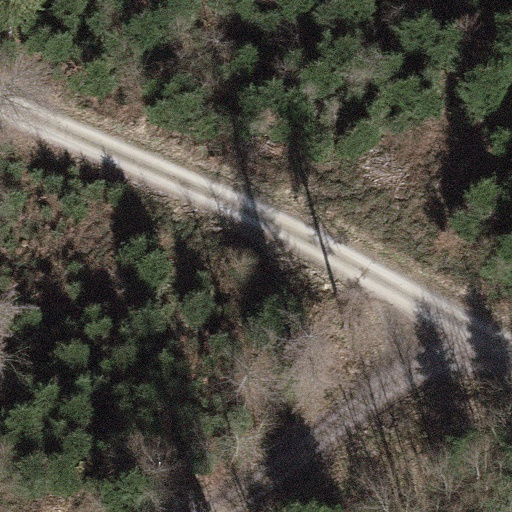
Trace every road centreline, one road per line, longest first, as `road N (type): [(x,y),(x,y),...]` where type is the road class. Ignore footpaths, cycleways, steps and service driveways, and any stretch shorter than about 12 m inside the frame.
road 1 (track): [(0,92),(374,278),(435,336),(511,354)]
road 2 (track): [(219,511),(374,401),(435,336)]
